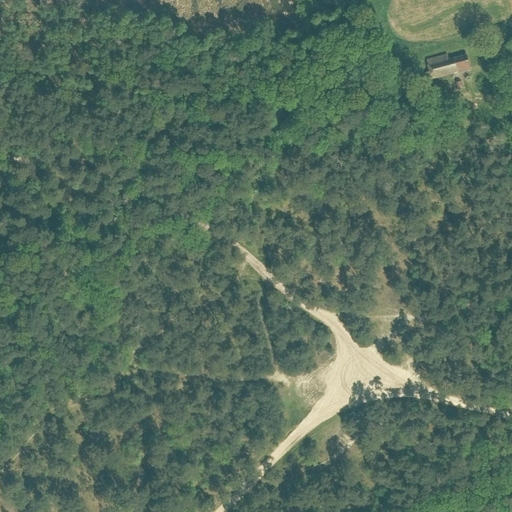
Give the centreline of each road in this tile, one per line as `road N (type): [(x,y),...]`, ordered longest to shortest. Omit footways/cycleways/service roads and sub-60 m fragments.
road 1 (track): [(253,262),(147,339),(128,371),(57,410),(0,468)]
road 2 (track): [(473,406),(407,393),(358,400),(299,430),(221,511)]
road 3 (track): [(0,154),(82,162),(118,175),(253,262)]
road 4 (track): [(128,371),(315,380),(361,353)]
road 5 (track): [(430,395),(361,353),(253,262)]
road 6 (track): [(323,317),(446,315),(511,292)]
